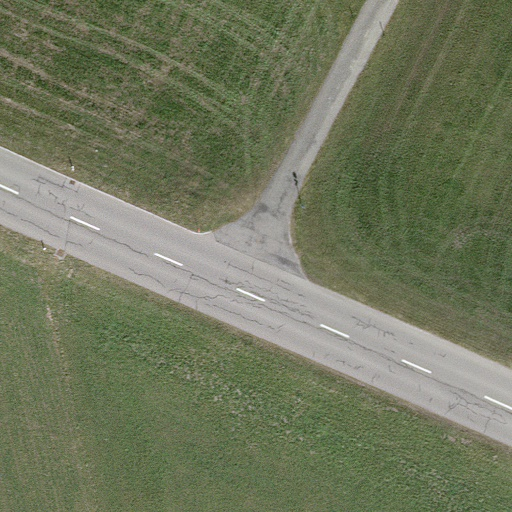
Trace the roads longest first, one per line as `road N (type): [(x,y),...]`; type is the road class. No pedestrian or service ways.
road 1 (tertiary): [(511,417),(0,184)]
road 2 (track): [(231,287),(383,0)]
